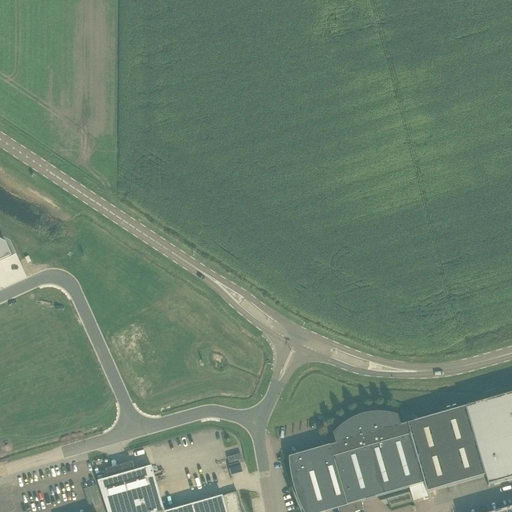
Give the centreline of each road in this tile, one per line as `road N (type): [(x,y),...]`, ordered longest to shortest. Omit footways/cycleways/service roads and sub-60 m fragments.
road 1 (secondary): [(0,140),(224,288)]
road 2 (unclassified): [(0,297),(43,278),(66,280),(135,430)]
road 3 (unclassified): [(135,430),(206,412),(260,423)]
road 4 (unclassified): [(14,466),(135,430)]
road 5 (secondary): [(389,368),(468,366),(511,353)]
